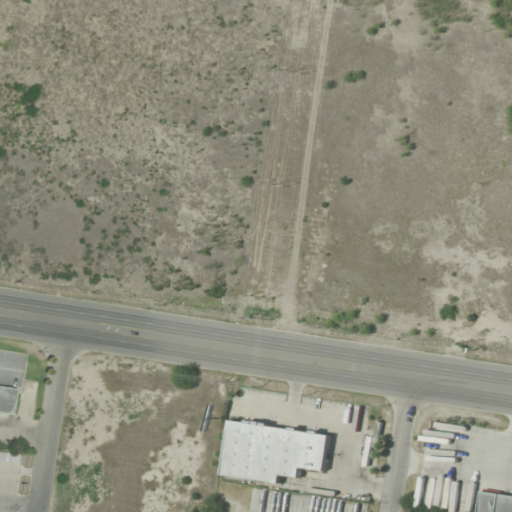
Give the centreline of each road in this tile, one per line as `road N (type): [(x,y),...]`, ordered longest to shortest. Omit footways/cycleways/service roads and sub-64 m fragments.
road 1 (secondary): [(511,397),(0,309)]
road 2 (residential): [(65,319),(37,511)]
road 3 (residential): [(394,511),(414,383)]
